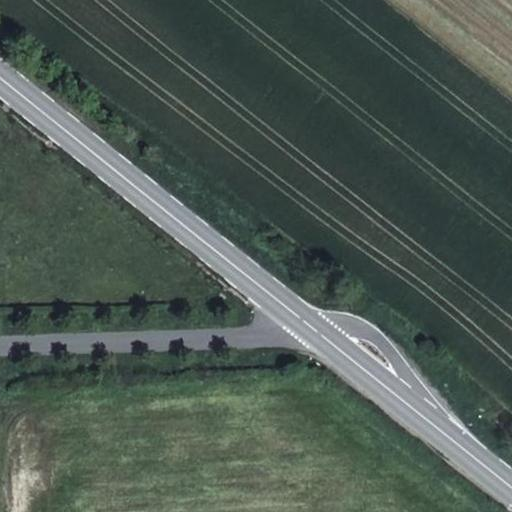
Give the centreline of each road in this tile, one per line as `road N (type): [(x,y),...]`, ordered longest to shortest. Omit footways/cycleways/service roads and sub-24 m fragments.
road 1 (secondary): [(313,331),(0,79)]
road 2 (unclassified): [(313,331),(0,346)]
road 3 (unclassified): [(416,410),(392,346),(359,325),(313,331)]
road 4 (secondary): [(416,410),(313,331)]
road 5 (secondary): [(511,487),(416,410)]
